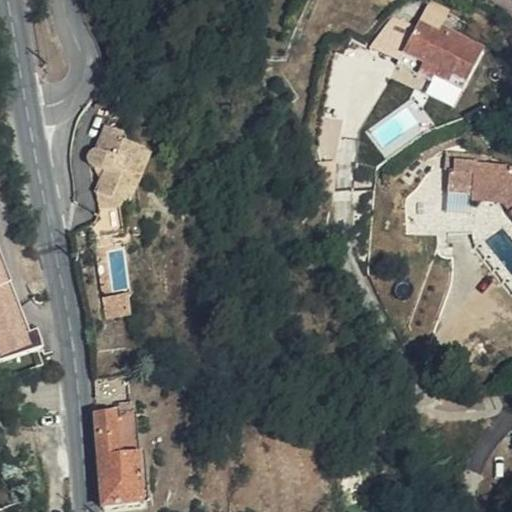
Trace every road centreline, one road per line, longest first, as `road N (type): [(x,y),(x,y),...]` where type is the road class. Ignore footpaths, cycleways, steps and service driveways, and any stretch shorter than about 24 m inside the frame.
road 1 (secondary): [(31,103),(72,319),(89,511)]
road 2 (residential): [(31,103),(61,98),(83,78),(67,0)]
